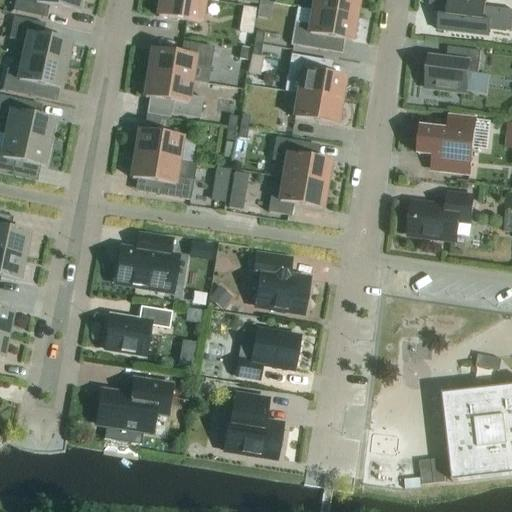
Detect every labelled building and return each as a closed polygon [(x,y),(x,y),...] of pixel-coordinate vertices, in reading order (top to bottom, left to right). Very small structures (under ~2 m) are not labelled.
[(78,14),(80,0),(16,0),(14,12),(47,20),(50,8),(78,14)] [(201,25),(205,1),(199,0),(161,0),(159,18),(201,25)] [(315,0),(314,11),(356,19),(359,0),(315,0)] [(430,0),(429,6),(448,9),(447,16),(439,15),(437,31),(490,37),(490,29),(511,32),(511,22),(511,12),(485,10),(486,0),(430,0)] [(295,24),(291,47),(321,52),(324,38),(345,42),(352,43),(356,19),(314,11),(311,27),(295,24)] [(24,58),(66,67),(71,43),(43,37),(46,25),(15,18),(10,40),(27,43),(24,58)] [(255,44),(263,46),(265,35),(256,33),(255,44)] [(149,75),(192,82),(194,67),(211,70),(215,48),(184,43),(182,55),(153,51),(149,75)] [(261,58),(263,46),(255,44),(253,56),(261,58)] [(250,50),(242,48),(240,61),(248,62),(250,50)] [(457,62),(426,58),(425,75),(429,76),(427,90),(466,95),(469,74),(479,75),(482,53),(458,50),(457,62)] [(345,79),(322,74),(324,61),(291,56),(285,93),(299,95),(341,103),(345,79)] [(66,67),(24,58),(21,73),(8,70),(3,91),(34,98),(37,86),(61,91),(66,67)] [(192,82),(149,75),(146,99),(173,104),(172,116),(201,120),(204,99),(189,97),(192,82)] [(341,103),(299,95),(295,120),(337,127),(341,103)] [(0,118),(10,121),(7,136),(49,145),(54,121),(27,115),(29,103),(0,96),(0,118)] [(241,128),(249,130),(251,118),(243,117),(241,128)] [(470,177),(477,120),(450,117),(448,131),(422,128),(419,156),(444,159),(443,174),(470,177)] [(230,118),(228,129),(236,131),(238,120),(230,118)] [(249,130),(241,128),(239,140),(247,141),(249,130)] [(234,143),(236,131),(228,129),(226,141),(234,143)] [(136,156),(179,163),(183,138),(140,132),(136,156)] [(44,169),(49,145),(7,136),(4,152),(0,151),(0,171),(13,175),(16,163),(44,169)] [(287,164),(284,179),(326,187),(331,162),(303,157),(305,144),(276,139),(272,162),(287,164)] [(176,178),(179,163),(136,156),(133,180),(160,185),(158,197),(191,202),(194,181),(176,178)] [(235,174),(233,185),(245,187),(247,176),(235,174)] [(326,187),(284,179),(282,194),(272,192),(268,214),(292,218),(294,206),(322,211),(326,187)] [(475,198),(449,195),(447,209),(413,205),(409,237),(457,243),(459,223),(472,225),(475,198)] [(230,199),(229,209),(241,211),(243,201),(230,199)] [(0,252),(24,258),(29,234),(11,230),(14,218),(0,215),(0,252)] [(170,257),(173,242),(138,236),(136,252),(121,249),(115,285),(166,293),(172,258),(170,257)] [(192,245),(190,257),(210,260),(212,248),(192,245)] [(0,252),(0,282),(1,278),(19,282),(24,258),(0,252)] [(304,315),(310,281),(281,277),(284,259),(256,254),(253,276),(260,277),(255,307),(304,315)] [(218,292),(210,301),(220,311),(229,301),(218,292)] [(0,335),(8,337),(13,313),(0,309),(0,335)] [(168,329),(171,314),(142,310),(140,323),(109,318),(104,350),(146,357),(151,326),(168,329)] [(244,332),(239,360),(239,362),(232,360),(229,376),(260,382),(263,366),(294,371),(300,339),(257,332),(257,334),(244,332)] [(502,360),(479,355),(477,366),(499,371),(502,360)] [(167,416),(172,387),(134,381),(132,397),(102,392),(97,426),(152,434),(155,414),(167,416)] [(511,387),(443,395),(453,483),(511,476),(511,387)] [(277,460),(283,427),(265,424),(269,402),(235,397),(231,418),(229,418),(224,452),(277,460)] [(432,461),(434,484),(446,483),(444,460),(432,461)] [(434,484),(432,461),(420,462),(422,486),(434,484)]
